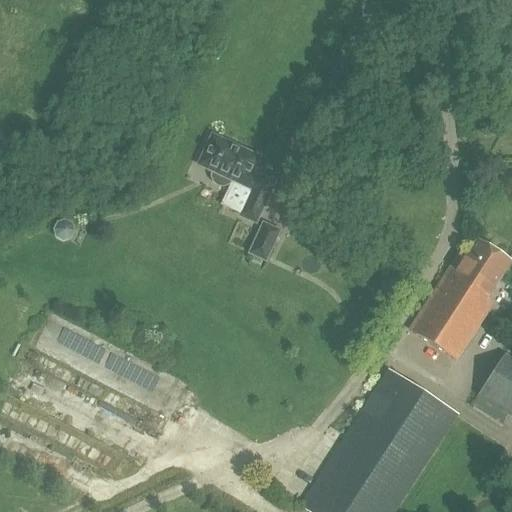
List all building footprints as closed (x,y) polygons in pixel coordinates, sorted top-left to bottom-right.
[(258,159),(212,137),(198,166),(211,172),(210,178),(212,183),(217,187),(224,188),(228,186),(229,186),(220,206),(240,216),(255,223),(273,184),(259,177),(257,179),(250,176),(258,159)] [(251,251),(265,258),(279,230),(264,223),(251,251)] [(487,301),(511,263),(476,241),(464,260),(459,257),(411,333),(455,361),(492,304),(487,301)] [(511,417),(511,363),(504,358),(480,397),(511,417)] [(389,374),(303,507),(310,511),(394,511),(456,417),(389,374)]
